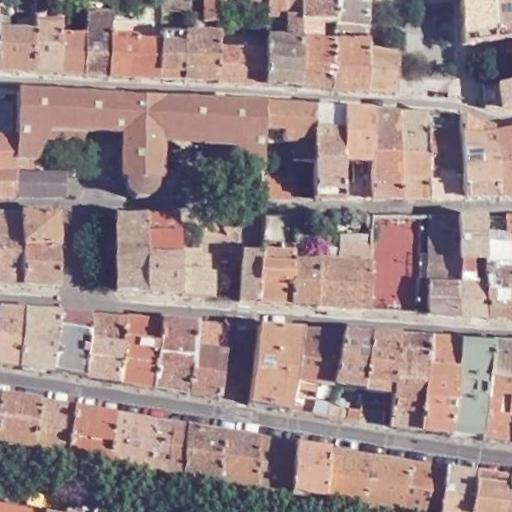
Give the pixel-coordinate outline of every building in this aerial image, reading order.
[(217,0),(203,0),(204,20),(218,21),(217,0)] [(268,0),(267,13),(289,15),(289,25),(285,26),(285,36),(267,35),(266,50),(264,85),(299,87),(302,20),(302,0),(268,0)] [(337,23),(337,0),(302,0),(302,20),(324,22),(337,23)] [(337,0),(337,23),(366,25),(369,0),(337,0)] [(463,0),(460,45),(493,41),(488,0),(463,0)] [(501,39),(511,37),(511,0),(488,0),(493,41),(501,39)] [(110,35),(111,14),(87,14),(86,33),(85,73),(108,74),(110,35)] [(34,71),(59,72),(60,33),(61,20),(36,20),(36,30),(34,71)] [(299,87),(331,89),(335,40),(323,39),(324,22),(302,20),(299,87)] [(0,69),(34,71),(36,30),(0,28),(0,69)] [(160,41),(158,77),(183,79),(185,33),(160,32),(160,41)] [(59,72),(85,73),(86,33),(60,33),(59,72)] [(183,79),(216,81),(217,49),(217,35),(217,34),(185,33),(183,79)] [(134,35),(110,35),(108,74),(132,76),(134,41),(134,35)] [(367,52),(366,41),(335,40),(331,89),(367,90),(367,52)] [(132,76),(158,77),(160,41),(134,41),(132,76)] [(217,49),(216,81),(264,85),(266,50),(265,50),(217,49)] [(395,56),(367,52),(367,90),(396,93),(395,56)] [(484,106),(511,107),(511,82),(511,83),(482,87),(484,106)] [(262,104),(19,91),(17,132),(14,196),(63,195),(64,172),(33,170),(35,135),(35,126),(120,131),(120,141),(119,177),(123,177),(123,183),(123,186),(124,188),(125,190),(127,192),(129,194),(131,194),(133,196),(135,196),(138,196),(140,195),(143,194),(145,193),(147,191),(148,189),(149,186),(149,184),(150,178),(156,179),(157,143),(157,133),(240,138),(240,147),(239,169),(260,171),(261,128),(262,104)] [(291,160),(312,161),(313,108),(262,104),(261,128),(281,130),(281,138),(284,141),(291,141),(291,150),(291,160)] [(344,110),(313,108),(312,161),(343,161),(344,110)] [(372,112),(344,110),(343,161),(362,162),(361,181),(343,181),(342,199),(370,199),(372,112)] [(370,199),(398,199),(400,114),(372,112),(370,199)] [(398,199),(427,199),(424,148),(422,116),(400,114),(398,199)] [(422,116),(424,148),(456,149),(454,118),(422,116)] [(459,199),(493,199),(489,135),(489,130),(454,118),(456,149),(459,199)] [(35,135),(120,141),(120,131),(35,126),(35,135)] [(0,195),(14,196),(17,132),(0,130),(0,195)] [(493,199),(511,198),(511,131),(489,135),(493,199)] [(157,143),(240,147),(240,138),(157,133),(157,143)] [(427,199),(459,199),(456,149),(424,148),(427,199)] [(312,161),(311,198),(342,199),(343,181),(343,161),(312,161)] [(260,173),(260,198),(289,198),(290,186),(277,185),(277,174),(260,173)] [(0,281),(21,283),(21,276),(20,244),(20,211),(0,211),(0,281)] [(20,244),(57,244),(56,212),(56,211),(20,211),(20,244)] [(143,212),(114,211),(114,213),(116,289),(145,290),(144,252),(143,213),(143,212)] [(178,212),(143,212),(143,213),(144,252),(180,252),(179,247),(178,213),(178,212)] [(295,214),(280,214),(278,243),(293,244),(294,234),(296,214),(295,214)] [(425,215),(427,283),(458,282),(458,280),(457,256),(457,215),(425,215)] [(484,215),(457,215),(457,256),(485,256),(484,215)] [(487,316),(511,317),(511,302),(509,264),(508,255),(505,216),(504,215),(484,215),(485,256),(486,280),(487,316)] [(304,235),(294,234),(293,244),(293,248),(303,249),(304,235)] [(57,285),(57,244),(20,244),(21,276),(21,283),(57,285)] [(179,247),(180,252),(181,292),(211,295),(212,271),(211,267),(199,266),(199,247),(179,247)] [(339,247),(338,259),(371,262),(371,249),(339,247)] [(239,299),(258,300),(261,251),(242,250),(239,299)] [(290,302),(292,260),(293,253),(261,251),(258,300),(290,302)] [(145,290),(181,292),(180,252),(144,252),(145,290)] [(315,304),(368,308),(371,262),(367,262),(331,259),(318,259),(318,262),(315,304)] [(315,304),(318,262),(292,260),(290,302),(315,304)] [(486,280),(458,280),(458,282),(458,313),(487,316),(486,280)] [(427,283),(428,311),(458,313),(458,282),(427,283)] [(0,360),(20,365),(24,308),(0,306),(0,360)] [(20,365),(52,370),(56,324),(57,310),(24,308),(20,365)] [(57,310),(56,324),(75,326),(75,328),(74,336),(89,338),(91,312),(57,310)] [(125,315),(91,312),(89,338),(121,341),(125,315)] [(117,380),(153,386),(160,318),(125,315),(121,341),(117,380)] [(197,321),(160,318),(153,386),(189,392),(191,377),(194,344),(197,321)] [(197,321),(194,344),(223,349),(225,322),(197,321)] [(52,370),(85,375),(89,338),(74,336),(75,328),(75,326),(56,324),(52,370)] [(249,402),(292,409),(296,376),(302,328),(257,325),(249,402)] [(334,383),(343,331),(302,328),(296,376),(334,383)] [(369,333),(343,331),(334,383),(363,388),(369,333)] [(397,335),(369,333),(363,388),(392,393),(397,335)] [(390,425),(419,428),(428,336),(397,335),(392,393),(390,425)] [(419,428),(449,433),(451,429),(458,341),(458,339),(428,336),(419,428)] [(85,375),(117,380),(121,341),(89,338),(85,375)] [(481,431),(491,344),(458,341),(451,429),(481,431)] [(480,438),(511,442),(511,342),(491,341),(491,344),(481,431),(480,438)] [(189,392),(219,397),(223,349),(194,344),(191,377),(189,392)] [(0,441),(32,448),(38,401),(0,394),(0,441)] [(32,448),(68,454),(74,406),(38,401),(32,448)] [(68,454),(109,461),(114,412),(74,406),(68,454)] [(359,420),(361,408),(349,406),(348,418),(359,420)] [(361,408),(359,420),(383,424),(385,411),(361,408)] [(109,461),(149,469),(153,419),(114,412),(109,461)] [(149,469),(164,472),(171,422),(153,419),(149,469)] [(164,472),(183,475),(186,425),(171,422),(164,472)] [(183,475),(216,481),(222,432),(186,425),(183,475)] [(216,481),(255,488),(258,438),(222,432),(216,481)] [(255,488),(289,493),(295,444),(258,438),(255,488)] [(289,493),(323,499),(327,450),(295,444),(289,493)] [(323,499),(361,506),(369,457),(341,452),(327,450),(323,499)] [(361,506),(395,511),(401,511),(410,463),(369,457),(361,506)] [(401,511),(436,511),(443,469),(410,463),(401,511)] [(436,511),(468,511),(475,475),(443,469),(436,511)] [(468,511),(500,511),(506,480),(475,475),(468,511)] [(500,511),(511,511),(511,480),(506,480),(500,511)]
